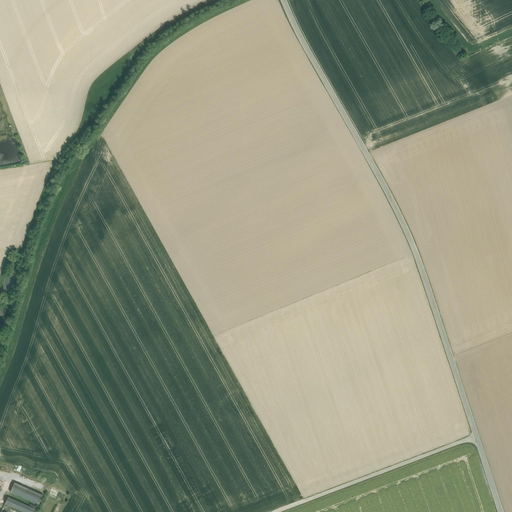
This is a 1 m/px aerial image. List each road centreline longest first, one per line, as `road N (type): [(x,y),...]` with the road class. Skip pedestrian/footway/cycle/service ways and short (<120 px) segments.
road 1 (residential): [(476,436),(400,216),(285,0)]
road 2 (unclassified): [(476,436),(275,511)]
